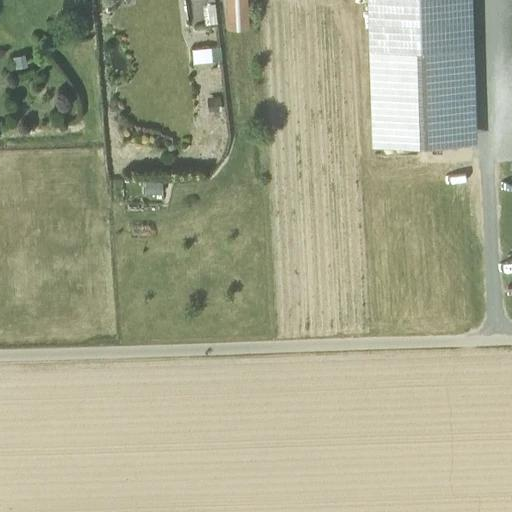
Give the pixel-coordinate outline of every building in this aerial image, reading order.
[(246,0),(232,0),(234,27),(248,26),(246,0)] [(372,0),(374,48),(469,45),(467,0),(372,0)] [(469,45),(374,48),(377,144),(473,141),(469,45)] [(215,46),(192,48),(193,62),(217,60),(215,46)] [(163,180),(145,180),(145,194),(163,194),(163,180)]
